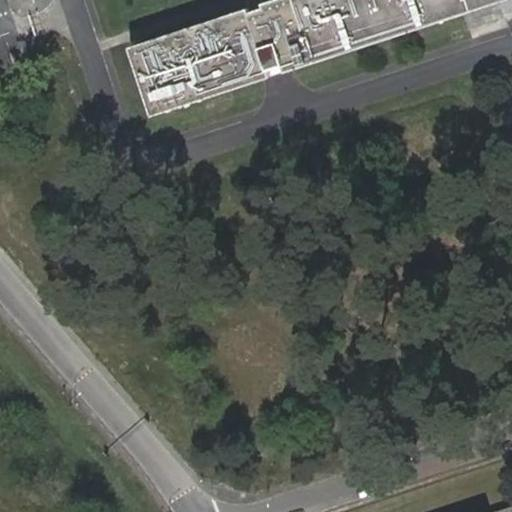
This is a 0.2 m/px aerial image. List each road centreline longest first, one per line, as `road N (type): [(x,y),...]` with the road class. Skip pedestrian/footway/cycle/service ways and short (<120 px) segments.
road 1 (unclassified): [(196,511),(0,277)]
road 2 (unclassified): [(271,511),(511,432)]
